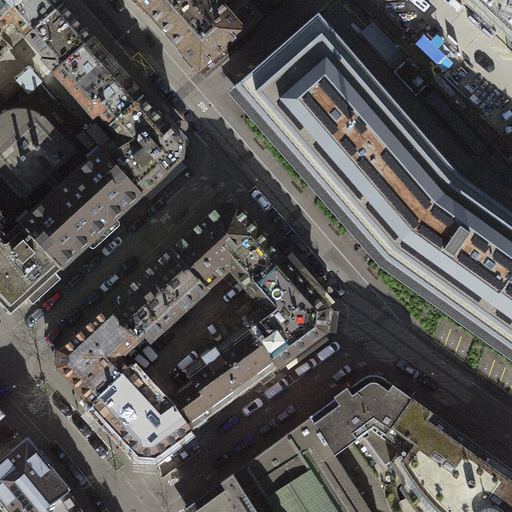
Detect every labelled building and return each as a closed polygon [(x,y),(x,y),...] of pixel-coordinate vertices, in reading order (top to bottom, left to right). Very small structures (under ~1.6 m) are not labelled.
[(0,0),(0,32),(12,20),(28,38),(63,7),(57,0),(0,0)] [(246,33),(217,0),(136,0),(171,40),(200,73),(246,33)] [(511,0),(480,0),(511,30),(511,0)] [(48,65),(55,73),(92,40),(70,14),(63,7),(28,38),(34,45),(46,59),(44,61),(48,65)] [(387,260),(478,325),(511,277),(511,213),(461,177),(319,14),(236,87),(321,184),(387,260)] [(99,113),(111,126),(143,98),(136,91),(92,40),(55,73),(62,81),(94,117),(99,113)] [(171,130),(143,98),(111,126),(120,138),(101,151),(142,196),(182,159),(183,144),(171,130)] [(55,192),(66,182),(55,170),(74,153),(43,118),(38,114),(30,111),(20,110),(12,111),(2,115),(0,117),(0,169),(25,197),(44,180),(55,192)] [(66,182),(55,192),(19,224),(20,225),(61,270),(62,271),(102,234),(143,197),(142,196),(101,151),(100,151),(66,182)] [(248,289),(283,258),(256,227),(239,208),(218,207),(172,249),(208,289),(230,269),(248,289)] [(8,237),(2,231),(0,232),(0,302),(4,307),(19,308),(61,270),(20,225),(8,237)] [(107,308),(138,342),(138,341),(141,341),(146,336),(151,341),(194,302),(201,296),(208,289),(172,249),(165,256),(158,262),(107,308)] [(283,258),(248,289),(265,308),(246,322),(247,325),(278,367),(325,333),(327,309),(310,289),(283,258)] [(511,277),(478,325),(511,349),(511,277)] [(92,403),(130,369),(120,358),(138,342),(107,308),(74,338),(60,351),(59,368),(92,403)] [(278,367),(247,325),(185,371),(192,381),(181,390),(175,394),(169,398),(192,429),(198,425),(204,421),(249,388),(278,367)] [(192,429),(169,398),(162,403),(131,368),(130,369),(92,403),(119,433),(139,455),(155,456),(192,429)] [(511,511),(511,469),(450,425),(423,406),(413,399),(384,378),(379,376),(374,375),(370,375),(366,377),(346,391),(329,404),(320,410),(311,417),(336,455),(346,447),(356,440),(363,435),(386,466),(391,462),(397,472),(400,477),(407,489),(413,496),(418,502),(426,511),(511,511)] [(371,511),(336,455),(311,417),(221,482),(186,508),(188,511),(371,511)] [(0,466),(0,494),(14,511),(38,511),(67,492),(50,471),(28,444),(0,466)] [(80,511),(67,492),(38,511),(80,511)]
